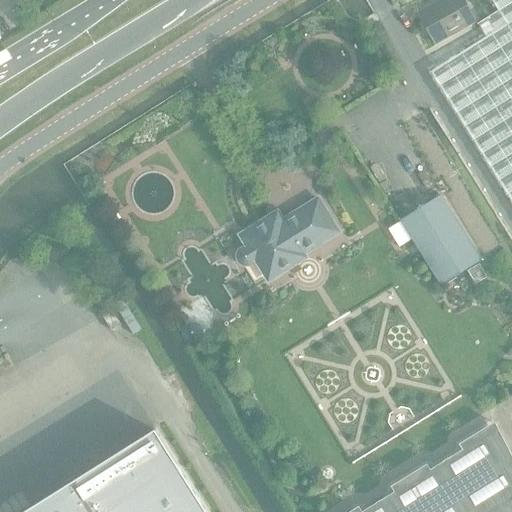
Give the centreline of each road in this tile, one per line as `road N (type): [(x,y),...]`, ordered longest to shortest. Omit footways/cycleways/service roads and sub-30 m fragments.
road 1 (unclassified): [(0,165),(264,0)]
road 2 (primary): [(0,125),(191,0)]
road 3 (primary): [(106,0),(0,66)]
